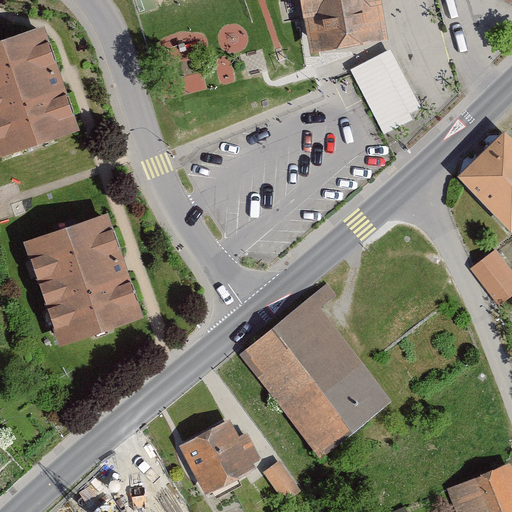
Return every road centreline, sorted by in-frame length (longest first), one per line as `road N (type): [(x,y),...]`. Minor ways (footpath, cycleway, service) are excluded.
road 1 (residential): [(259,315),(166,194),(102,17),(87,0)]
road 2 (tertiary): [(259,315),(25,511)]
road 3 (residential): [(410,182),(485,330),(511,407)]
road 4 (tertiary): [(410,182),(259,315)]
